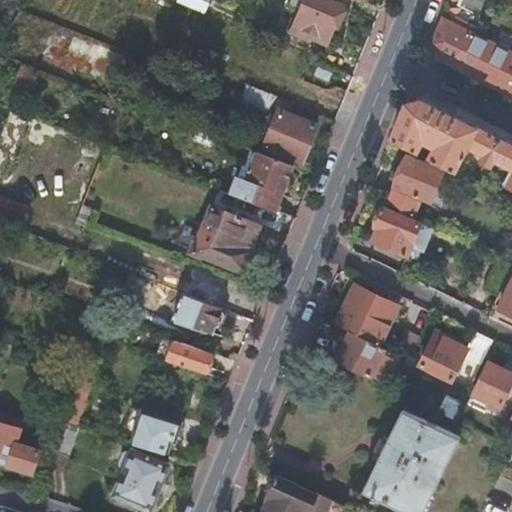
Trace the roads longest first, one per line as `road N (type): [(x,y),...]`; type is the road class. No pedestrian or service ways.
road 1 (residential): [(207,511),(316,244)]
road 2 (residential): [(316,244),(511,340)]
road 3 (residential): [(316,244),(390,67)]
road 4 (residential): [(390,67),(511,127)]
